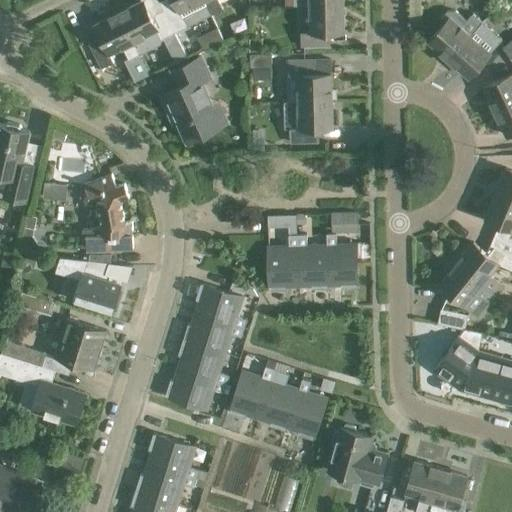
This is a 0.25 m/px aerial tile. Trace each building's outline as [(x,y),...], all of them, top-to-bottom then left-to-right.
[(176,30),(161,0),(160,1),(164,9),(151,15),(143,0),(142,0),(118,12),(140,53),(160,43),(161,38),(176,30)] [(161,0),(176,30),(210,13),(211,14),(213,13),(206,0),(161,0)] [(206,0),(213,13),(223,8),(219,1),(221,0),(206,0)] [(310,4),(310,5),(311,31),(300,31),(300,47),(330,47),(329,31),(344,31),(343,4),(310,4)] [(450,58),(482,22),(473,13),(467,20),(455,10),(447,11),(441,18),(444,21),(429,39),(450,58)] [(110,53),(123,46),(129,59),(140,53),(118,12),(95,24),(102,38),(89,45),(101,70),(115,63),(110,53)] [(482,22),(450,58),(469,75),(502,39),(482,22)] [(510,57),(511,56),(511,38),(502,46),(510,57)] [(262,53),(262,39),(250,39),(250,53),(262,53)] [(262,53),(250,53),(250,66),(271,66),(271,53),(262,53)] [(168,69),(176,87),(161,94),(169,111),(174,109),(188,139),(227,121),(218,102),(213,105),(203,83),(213,78),(202,54),(168,69)] [(299,98),(331,97),(330,59),(289,60),(290,74),(299,73),(299,98)] [(496,109),(511,102),(511,72),(485,84),(496,109)] [(331,97),(299,98),(299,101),(284,101),(285,128),(289,128),(290,143),(318,143),(318,127),(332,127),(331,97)] [(511,102),(496,109),(506,133),(511,130),(511,102)] [(7,120),(4,124),(0,123),(0,172),(7,174),(2,197),(27,203),(36,163),(23,160),(30,130),(22,128),(19,123),(7,120)] [(252,135),(252,151),(265,151),(265,136),(252,135)] [(495,191),(511,197),(511,168),(505,166),(495,191)] [(129,195),(125,183),(117,186),(112,174),(85,183),(89,195),(84,196),(86,203),(98,201),(102,226),(82,229),(82,234),(86,234),(86,249),(133,248),(132,221),(125,221),(124,195),(129,195)] [(485,216),(511,226),(511,197),(495,191),(485,216)] [(356,212),(332,213),(332,229),(344,228),(344,224),(356,224),(356,212)] [(26,215),(22,238),(33,240),(37,216),(26,215)] [(298,234),(299,283),(312,283),(312,288),(329,287),(329,282),(328,282),(327,245),(306,245),(306,233),(298,234)] [(336,244),(336,233),(327,233),(327,245),(328,282),(329,282),(341,282),(341,287),(358,287),(357,281),(358,281),(357,244),(336,244)] [(287,283),(299,283),(298,234),(288,234),(289,246),(268,246),(269,284),(270,284),(271,290),(287,289),(287,283)] [(511,254),(494,246),(489,253),(473,240),(456,261),(497,294),(504,286),(489,274),(498,264),(511,269),(511,254)] [(113,311),(121,283),(110,280),(112,274),(107,272),(111,263),(79,258),(61,257),(56,272),(81,279),(75,299),(113,311)] [(497,294),(456,261),(439,282),(480,316),(497,294)] [(244,327),(247,318),(236,315),(242,295),(206,284),(197,312),(244,327)] [(22,291),(18,303),(51,314),(55,302),(22,291)] [(256,303),(258,295),(249,293),(247,300),(256,303)] [(464,329),(465,329),(468,314),(440,308),(438,323),(464,329)] [(241,336),(244,327),(197,312),(188,340),(183,338),(183,339),(224,352),(230,332),(241,336)] [(61,337),(101,350),(107,330),(67,317),(61,337)] [(482,332),(465,329),(464,329),(459,336),(458,335),(435,368),(450,379),(448,381),(443,383),(442,389),(447,392),(452,390),(453,385),(455,382),(462,388),(511,402),(511,398),(511,358),(480,349),(479,349),(482,332)] [(101,350),(61,337),(54,357),(46,354),(46,352),(5,339),(1,352),(69,373),(72,362),(94,369),(101,350)] [(183,356),(179,368),(226,383),(229,374),(218,371),(224,352),(183,339),(178,355),(183,356)] [(69,373),(1,352),(0,353),(0,373),(39,385),(32,409),(77,424),(87,393),(52,382),(56,370),(68,374),(69,373)] [(237,367),(240,357),(232,355),(229,365),(237,367)] [(261,377),(242,370),(229,412),(245,417),(247,412),(259,416),(275,368),(277,362),(267,359),(261,377)] [(207,408),(213,388),(224,391),(226,383),(179,368),(175,380),(170,379),(165,395),(207,408)] [(289,373),(287,372),(275,368),(259,416),(271,420),(269,425),(285,430),(299,389),(286,384),(289,373)] [(327,398),(308,392),(312,380),(302,377),(299,389),(285,430),(286,430),(288,425),(299,429),(297,434),(314,439),(327,398)] [(328,470),(359,478),(360,483),(372,486),(376,482),(379,483),(388,452),(376,448),(376,446),(374,441),(372,441),(373,434),(356,430),(355,426),(346,423),(343,426),(340,425),(339,429),(334,431),(331,443),(334,447),(328,470)] [(188,465),(195,445),(153,432),(148,449),(152,450),(149,462),(206,480),(209,471),(199,468),(199,469),(188,465)] [(61,450),(54,468),(76,477),(83,459),(61,450)] [(432,499),(441,467),(414,460),(405,491),(420,496),(415,511),(428,511),(432,499)] [(6,511),(9,507),(16,510),(30,474),(0,462),(0,511),(6,511)] [(140,473),(136,488),(177,501),(183,483),(194,486),(194,484),(204,487),(206,480),(149,462),(145,475),(140,473)] [(432,499),(457,506),(466,475),(441,467),(432,499)] [(135,506),(132,511),(173,511),(177,501),(136,488),(131,505),(135,506)] [(391,496),(386,511),(400,511),(404,500),(391,496)]
